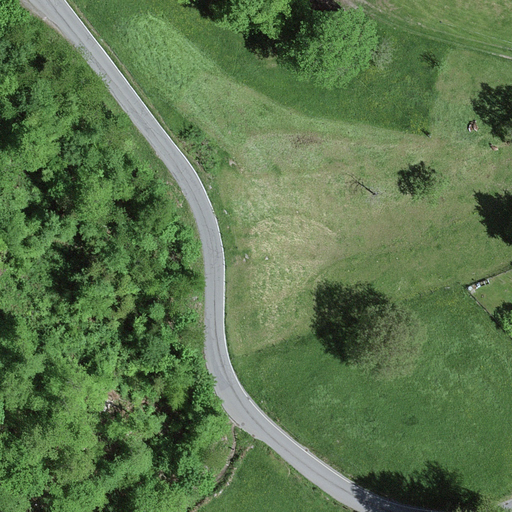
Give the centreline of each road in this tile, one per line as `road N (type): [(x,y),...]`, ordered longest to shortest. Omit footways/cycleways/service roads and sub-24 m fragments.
road 1 (unclassified): [(381,511),(338,489),(228,395),(215,351),(213,246),(200,201),(52,0)]
road 2 (track): [(511,56),(357,0)]
